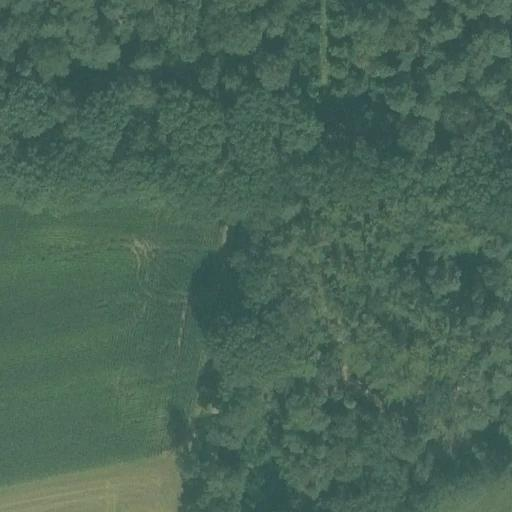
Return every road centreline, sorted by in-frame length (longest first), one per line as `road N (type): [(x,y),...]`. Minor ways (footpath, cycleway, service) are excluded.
road 1 (unclassified): [(207,511),(276,152)]
road 2 (unclassified): [(276,152),(0,146)]
road 3 (unclassified): [(511,156),(276,152)]
